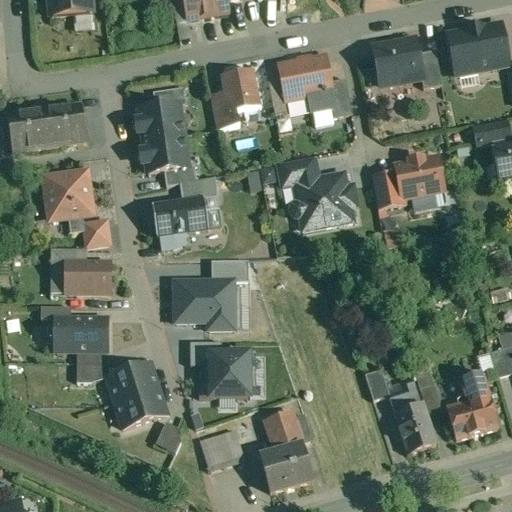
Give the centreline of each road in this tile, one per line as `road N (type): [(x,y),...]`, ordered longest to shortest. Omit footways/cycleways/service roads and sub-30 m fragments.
road 1 (residential): [(489,0),(101,74)]
road 2 (residential): [(178,413),(132,268),(101,74)]
road 3 (residential): [(346,511),(511,465)]
road 4 (residential): [(101,74),(17,86),(12,0)]
